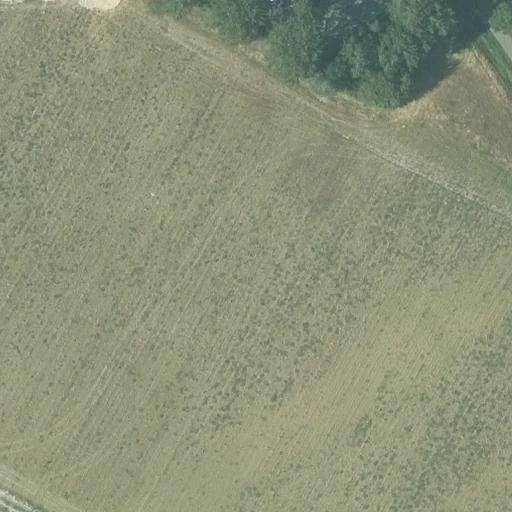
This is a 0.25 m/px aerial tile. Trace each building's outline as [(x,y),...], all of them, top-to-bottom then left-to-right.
[(6,0),(3,6),(22,16),(31,0),(6,0)] [(31,0),(22,16),(42,28),(57,0),(31,0)] [(152,11),(142,29),(167,43),(177,25),(152,11)] [(177,25),(167,43),(192,57),(202,39),(177,25)] [(142,29),(133,46),(158,60),(167,43),(142,29)] [(167,43),(158,60),(183,74),(192,57),(167,43)] [(133,46),(123,63),(148,77),(158,60),(133,46)] [(158,60),(148,77),(173,91),(183,74),(158,60)] [(123,63),(113,80),(138,94),(148,77),(123,63)] [(289,70),(276,94),(302,109),(295,120),(317,132),(324,120),(314,114),(326,91),(289,70)] [(0,73),(0,96),(9,79),(0,73)] [(148,77),(138,94),(164,108),(173,91),(148,77)] [(113,80),(104,97),(129,111),(138,94),(113,80)] [(138,94),(129,111),(154,125),(164,108),(138,94)] [(104,97),(94,115),(119,129),(129,111),(104,97)] [(129,111),(119,129),(144,143),(154,125),(129,111)] [(253,134),(242,154),(279,175),(289,156),(300,162),(306,149),(284,137),(278,148),(253,134)] [(442,171),(431,189),(468,210),(479,190),(454,176),(460,165),(438,153),(431,165),(442,171)] [(242,154),(231,174),(256,188),(250,199),(272,211),(279,199),(269,193),(279,175),(242,154)] [(57,175),(22,238),(77,269),(112,206),(57,175)] [(411,202),(404,215),(426,227),(432,216),(457,230),(468,210),(431,189),(421,208),(411,202)] [(212,213),(201,233),(237,253),(248,235),(258,240),(265,228),(243,216),(237,227),(212,213)] [(396,248),(386,266),(423,287),(434,267),(409,253),(415,242),(393,230),(386,242),(396,248)] [(201,233),(190,253),(214,266),(208,278),(230,290),(237,278),(227,272),(237,253),(201,233)] [(365,279),(359,292),(381,304),(387,293),(412,306),(423,287),(386,266),(376,285),(365,279)] [(165,292),(152,316),(190,336),(202,314),(213,320),(220,307),(198,295),(191,306),(165,292)] [(353,328),(340,350),(378,371),(391,348),(365,333),(371,322),(349,310),(342,322),(353,328)] [(511,316),(499,336),(511,343),(511,316)] [(499,338),(488,357),(511,370),(511,376),(508,383),(511,385),(511,343),(499,336),(499,337),(499,338)] [(323,381),(310,404),(348,425),(361,401),(335,387),(341,375),(319,363),(313,375),(323,381)] [(463,405),(451,426),(491,448),(502,428),(511,434),(511,432),(511,418),(496,409),(490,420),(463,405)] [(133,435),(121,457),(133,463),(139,453),(163,466),(184,428),(159,414),(144,441),(133,435)] [(451,427),(440,447),(467,462),(461,473),(483,485),(490,473),(479,467),(490,449),(491,448),(451,426),(451,427)] [(238,460),(217,499),(240,511),(256,511),(259,507),(248,501),(263,474),(238,460)] [(465,511),(467,509),(445,497),(439,508),(412,493),(401,511),(465,511)] [(329,511),(331,509),(306,496),(296,511),(329,511)]
